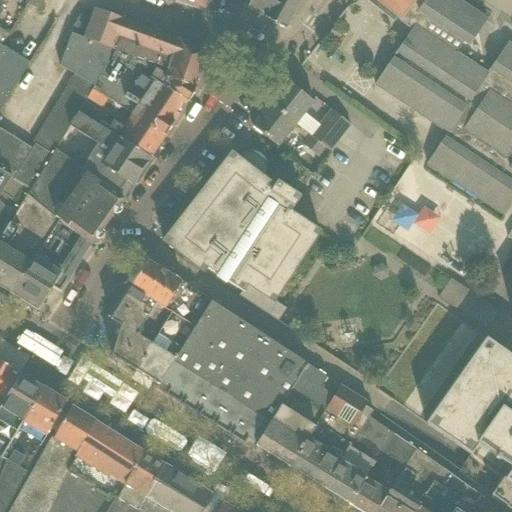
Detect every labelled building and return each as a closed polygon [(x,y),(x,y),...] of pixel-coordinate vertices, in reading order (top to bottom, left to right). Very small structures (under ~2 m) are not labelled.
[(176,0),(175,3),(205,14),(210,0),(176,0)] [(251,0),(247,9),(286,30),(302,0),(251,0)] [(511,45),(508,43),(487,74),(457,53),(464,42),(470,46),(487,21),(488,20),(458,0),(377,0),(413,28),(400,49),(399,48),(390,62),(391,63),(375,85),(447,137),(427,165),(505,217),(511,205),(511,45)] [(205,50),(96,10),(85,39),(73,35),(61,68),(74,76),(77,78),(77,77),(93,86),(113,54),(140,72),(146,62),(163,68),(161,72),(155,70),(165,75),(165,78),(198,89),(209,58),(205,50)] [(0,112),(30,64),(2,46),(0,48),(0,112)] [(151,77),(184,100),(188,103),(198,89),(165,78),(165,75),(155,70),(151,77)] [(166,136),(180,115),(176,113),(184,100),(151,77),(150,78),(143,74),(126,99),(136,106),(130,114),(166,136)] [(74,76),(68,86),(86,97),(93,86),(77,77),(77,78),(74,76)] [(288,82),(287,83),(270,104),(296,125),(311,137),(319,126),(305,114),(314,102),(288,82)] [(68,86),(63,96),(81,106),(86,97),(68,86)] [(93,90),(87,100),(103,109),(108,99),(93,90)] [(81,106),(63,96),(57,105),(76,116),(77,114),(76,114),(81,106)] [(270,104),(253,127),(279,148),(296,125),(270,104)] [(57,105),(51,115),(70,126),(76,116),(57,105)] [(343,137),(352,126),(332,110),(319,126),(311,137),(318,143),(325,148),(330,152),(343,137)] [(133,185),(151,159),(106,131),(105,132),(77,114),(76,116),(70,126),(69,127),(64,135),(58,145),(55,151),(123,199),(133,185)] [(151,159),(166,136),(130,114),(121,128),(112,122),(106,131),(151,159)] [(51,115),(46,124),(64,135),(69,127),(70,126),(51,115)] [(46,124),(40,134),(58,145),(64,135),(46,124)] [(0,161),(15,138),(4,131),(0,137),(0,161)] [(58,145),(40,134),(34,143),(37,145),(52,154),(55,151),(58,145)] [(318,143),(311,137),(304,146),(318,157),(325,148),(318,143)] [(26,145),(15,138),(0,161),(0,171),(6,176),(26,145)] [(34,150),(26,145),(6,176),(12,179),(29,191),(52,154),(37,145),(34,150)] [(124,200),(123,199),(55,151),(52,154),(29,191),(26,195),(59,220),(63,223),(62,225),(92,244),(124,200)] [(217,176),(215,175),(163,241),(204,272),(207,268),(242,291),(239,295),(279,322),(287,309),(275,301),(320,233),(291,213),(301,197),(267,174),(268,168),(266,162),(264,157),(259,154),(253,152),(247,152),(242,154),(217,176)] [(0,196),(12,179),(6,176),(0,171),(0,196)] [(0,196),(0,237),(26,195),(29,191),(12,179),(0,196)] [(0,237),(0,286),(12,294),(59,220),(26,195),(0,237)] [(411,229),(417,211),(398,206),(393,224),(411,229)] [(423,207),(414,226),(433,234),(441,215),(423,207)] [(53,288),(61,293),(92,244),(62,225),(63,223),(59,220),(12,294),(38,311),(53,288)] [(148,261),(137,279),(130,289),(171,314),(192,328),(208,303),(148,261)] [(451,279),(438,298),(488,330),(500,312),(451,279)] [(111,320),(120,327),(121,326),(135,336),(147,318),(162,328),(171,314),(130,289),(111,320)] [(307,366),(275,345),(243,324),(212,304),(193,332),(195,333),(159,386),(192,406),(224,426),(257,447),(307,366)] [(190,329),(192,328),(171,314),(162,328),(135,371),(159,386),(195,333),(193,332),(190,329)] [(135,371),(162,328),(147,318),(135,336),(121,326),(120,327),(112,356),(135,371)] [(459,473),(507,507),(511,510),(511,357),(487,339),(426,424),(462,449),(472,456),(459,473)] [(0,407),(20,374),(0,362),(0,407)] [(327,380),(307,366),(257,447),(291,468),(334,398),(321,390),(327,380)] [(0,458),(44,388),(20,374),(0,407),(0,467),(3,469),(4,469),(6,463),(0,458)] [(342,386),(334,398),(291,468),(324,489),(368,419),(369,419),(374,412),(366,407),(368,403),(342,386)] [(25,471),(66,404),(67,402),(44,388),(0,458),(6,463),(4,469),(3,469),(0,475),(0,511),(4,511),(28,473),(25,471)] [(10,511),(51,511),(95,422),(72,407),(52,439),(10,511)] [(324,489),(349,505),(392,435),(369,419),(368,419),(324,489)] [(146,454),(95,422),(51,511),(97,511),(109,495),(116,498),(118,500),(146,454)] [(360,511),(376,511),(414,450),(392,435),(349,505),(360,511)] [(414,511),(441,469),(414,450),(376,511),(414,511)] [(137,511),(166,467),(146,454),(118,500),(116,498),(107,511),(137,511)] [(201,511),(212,495),(166,467),(137,511),(201,511)] [(503,511),(507,507),(459,473),(455,479),(441,469),(414,511),(503,511)] [(217,511),(238,511),(223,502),(217,511)]
